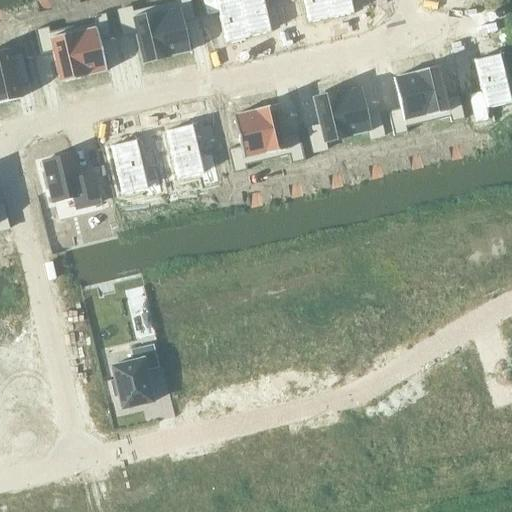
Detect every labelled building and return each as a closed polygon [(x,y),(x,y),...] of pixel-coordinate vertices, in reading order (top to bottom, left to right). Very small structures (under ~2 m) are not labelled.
[(174,0),(175,4),(154,9),(166,59),(167,59),(167,58),(188,53),(181,23),(194,20),(188,0),(174,0)] [(207,0),(192,0),(198,22),(211,19),(217,46),(240,41),(230,0),(213,0),(208,1),(207,0)] [(230,0),(240,41),(241,41),(241,40),(244,39),(245,40),(258,37),(258,36),(263,35),(256,8),(269,5),(267,0),(230,0)] [(279,0),(281,3),(291,0),(293,0),(299,26),(321,21),(321,22),(322,22),(317,0),(279,0)] [(317,0),(322,22),(345,16),(341,0),(317,0)] [(131,9),(117,12),(123,37),(135,34),(143,65),(166,59),(154,9),(132,14),(131,9)] [(93,23),(71,28),(83,79),(84,78),(106,72),(99,42),(111,39),(105,15),(92,18),(93,23)] [(48,28),(34,32),(40,56),(53,53),(60,84),(83,79),(71,28),(49,33),(48,28)] [(8,50),(0,52),(0,104),(20,100),(17,88),(29,85),(22,53),(10,56),(8,50)] [(472,92),(459,95),(465,119),(479,116),(476,105),(501,99),(491,56),(465,62),(472,92)] [(418,72),(415,73),(428,124),(449,119),(451,124),(464,120),(458,96),(446,99),(438,68),(435,68),(418,72)] [(400,110),(388,113),(393,137),(407,134),(406,129),(428,124),(415,73),(415,74),(393,79),(400,110)] [(337,94),(336,94),(347,139),(347,138),(368,133),(370,141),(383,137),(378,113),(365,116),(359,89),(337,95),(337,94)] [(319,127),(307,130),(313,154),(326,151),(325,144),(347,139),(336,94),(313,99),(319,127)] [(278,106),(255,111),(267,162),(289,156),(291,165),(305,162),(298,134),(286,137),(278,106)] [(240,147),(227,150),(233,175),(247,172),(246,167),(267,162),(255,111),(254,111),(255,112),(233,117),(240,147)] [(184,127),(157,133),(167,176),(192,170),(195,181),(209,178),(203,153),(191,156),(184,127)] [(128,142),(101,148),(111,191),(136,185),(139,196),(153,193),(147,169),(135,172),(128,142)] [(73,156),(42,163),(52,204),(73,199),(76,210),(99,205),(93,176),(79,179),(73,156)] [(0,232),(9,230),(3,206),(0,206),(0,232)] [(485,231),(470,235),(475,259),(489,257),(492,269),(511,264),(511,234),(486,241),(485,231)] [(425,248),(410,251),(418,277),(429,274),(435,303),(462,296),(452,251),(426,257),(425,248)] [(375,277),(361,280),(367,306),(379,302),(386,331),(412,326),(402,279),(377,286),(375,277)] [(299,302),(276,307),(287,357),(298,355),(295,341),(308,339),(299,302)] [(276,307),(253,312),(254,316),(263,349),(274,345),(277,359),(287,357),(276,307)] [(325,307),(310,310),(317,337),(329,334),(335,362),(362,356),(352,310),(326,316),(325,307)] [(254,316),(231,320),(243,370),(253,368),(250,354),(263,350),(263,349),(254,316)] [(231,320),(208,325),(216,360),(229,357),(232,372),(243,370),(231,320)] [(208,325),(185,332),(198,381),(207,378),(204,363),(216,360),(208,325)] [(185,332),(162,337),(171,371),(183,369),(186,383),(198,381),(185,332)] [(118,398),(121,411),(153,403),(145,372),(159,369),(154,345),(130,351),(133,363),(111,368),(115,382),(110,383),(114,399),(118,398)] [(20,387),(0,392),(0,427),(2,437),(32,431),(26,403),(38,401),(32,375),(18,378),(20,387)] [(473,385),(446,391),(455,435),(481,430),(482,439),(498,435),(492,411),(479,414),(473,385)] [(401,444),(388,447),(394,471),(407,468),(405,459),(431,453),(420,408),(393,414),(401,444)] [(361,437),(334,443),(346,486),(369,482),(371,489),(386,486),(380,462),(367,466),(361,437)] [(287,484),(274,488),(280,511),(282,511),(293,509),(291,501),(317,495),(307,449),(280,456),(287,484)] [(244,465),(216,471),(225,511),(240,511),(251,509),(251,511),(267,511),(262,490),(250,494),(244,465)] [(167,511),(196,511),(189,477),(162,484),(167,511)] [(129,511),(126,493),(99,500),(102,511),(129,511)]
